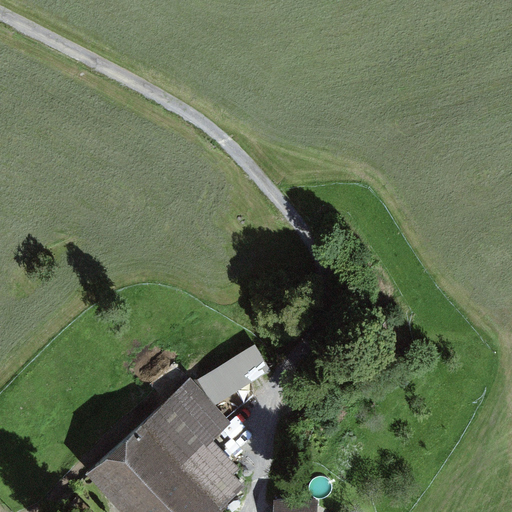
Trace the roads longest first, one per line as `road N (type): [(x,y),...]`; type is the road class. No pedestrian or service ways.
road 1 (unclassified): [(0,14),(194,118),(320,250),(331,290),(326,314),(280,385)]
road 2 (track): [(280,385),(258,511)]
